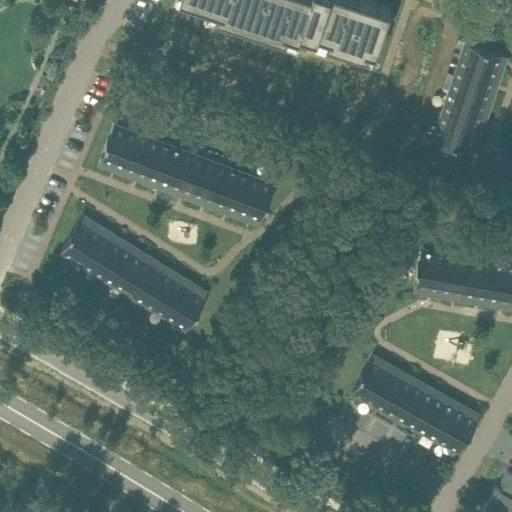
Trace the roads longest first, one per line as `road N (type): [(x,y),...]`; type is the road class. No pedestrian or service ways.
road 1 (unclassified): [(322,511),(0,325)]
road 2 (residential): [(124,0),(94,34),(0,257)]
road 3 (tertiary): [(181,511),(0,401)]
road 4 (residential): [(442,511),(511,390)]
